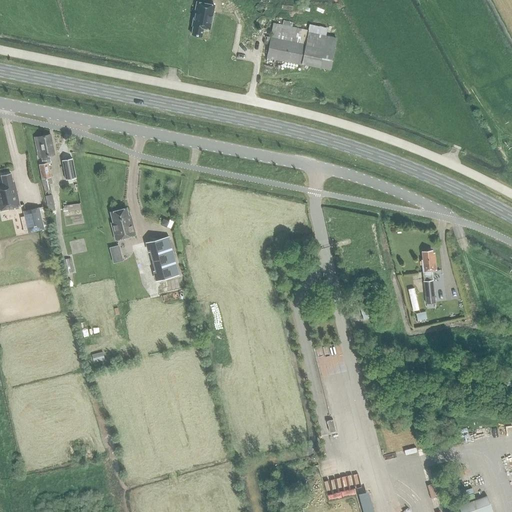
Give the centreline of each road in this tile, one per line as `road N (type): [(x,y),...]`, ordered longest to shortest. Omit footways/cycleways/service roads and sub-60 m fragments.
road 1 (primary): [(511,216),(318,137),(0,70)]
road 2 (unclassified): [(0,50),(326,119),(511,194)]
road 3 (unclassified): [(0,103),(346,174),(453,220)]
